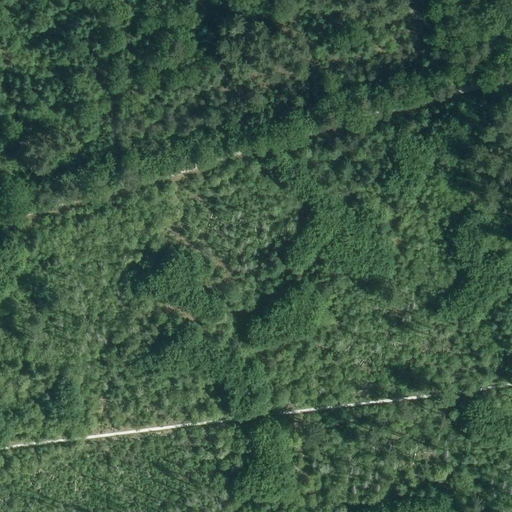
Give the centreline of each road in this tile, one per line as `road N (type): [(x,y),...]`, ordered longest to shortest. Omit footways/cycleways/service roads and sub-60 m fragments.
road 1 (track): [(122,186),(511,74)]
road 2 (track): [(0,220),(122,186)]
